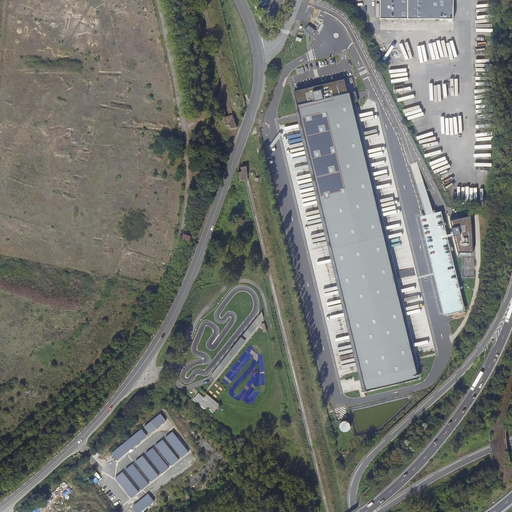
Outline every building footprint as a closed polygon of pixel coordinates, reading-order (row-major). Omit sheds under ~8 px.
[(454,19),(453,0),(380,0),(380,19),(408,19),(454,19)] [(305,30),(313,36),(316,31),(309,25),(305,30)] [(378,58),(387,74),(388,74),(394,71),(385,54),(378,58)] [(366,391),(417,378),(351,102),(357,100),(355,90),(349,92),(344,78),(294,90),(366,391)] [(231,130),(238,128),(237,122),(236,122),(235,118),(234,118),(233,115),(224,117),(226,126),(230,125),(231,130)] [(237,173),(239,182),(249,180),(248,177),(247,171),(248,171),(247,166),(240,168),(241,172),(237,173)] [(253,322),(241,337),(245,341),(257,326),(253,322)] [(232,357),(245,341),(241,337),(228,353),(232,357)] [(219,364),(224,368),(232,357),(228,353),(219,364)] [(224,368),(219,364),(210,375),(215,379),(224,368)] [(205,408),(208,406),(202,401),(204,399),(198,394),(194,399),(205,408)] [(144,425),(150,433),(167,421),(161,413),(144,425)] [(349,420),(341,421),(342,430),(351,429),(349,420)] [(142,428),(112,453),(118,460),(148,436),(142,428)] [(182,457),(189,451),(173,431),(166,437),(182,457)] [(156,445),(172,465),(179,459),(163,439),(156,445)] [(153,447),(146,453),(162,473),(170,467),(153,447)] [(136,461),(152,481),(159,475),(143,455),(136,461)] [(127,468),(141,489),(149,484),(134,463),(127,468)] [(123,471),(116,477),(132,497),(139,491),(123,471)] [(133,506),(137,511),(140,511),(155,500),(149,493),(133,506)]
